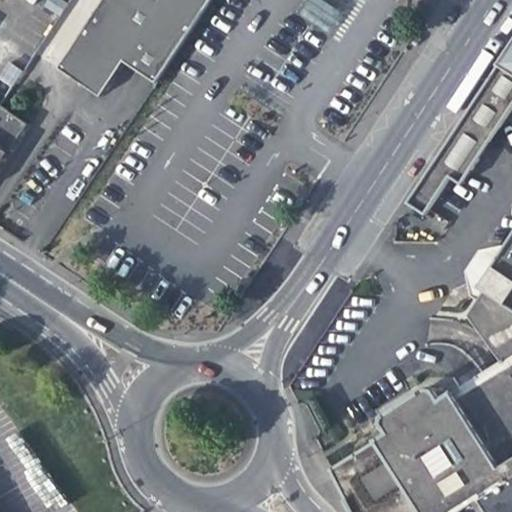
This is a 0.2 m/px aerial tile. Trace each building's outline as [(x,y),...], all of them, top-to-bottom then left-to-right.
[(60,68),(103,97),(128,60),(160,82),(215,0),(106,0),(104,5),(60,68)] [(511,45),(409,201),(427,213),(451,176),(463,184),(511,109),(511,45)] [(0,74),(0,80),(11,88),(22,71),(8,62),(0,74)] [(0,104),(0,168),(30,124),(0,104)] [(511,251),(469,315),(503,360),(442,399),(436,389),(429,388),(386,415),(383,422),(390,432),(329,469),(351,511),(462,511),(499,490),(511,482),(511,251)] [(511,511),(511,482),(499,490),(462,511),(511,511)]
